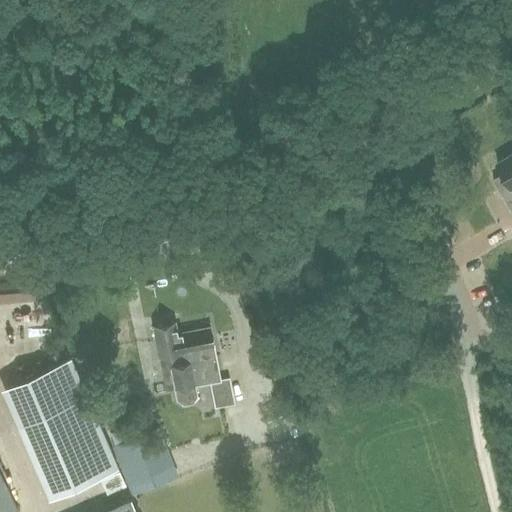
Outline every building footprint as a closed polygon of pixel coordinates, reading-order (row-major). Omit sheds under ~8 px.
[(511,211),(511,210),(511,152),(497,162),(503,172),(493,178),(511,211)] [(177,331),(175,321),(153,325),(165,389),(197,383),(219,379),(209,325),(177,331)] [(224,366),(237,365),(236,331),(223,332),(224,366)] [(62,491),(117,467),(69,357),(14,380),(62,491)] [(281,395),(282,422),(295,422),(294,394),(281,395)] [(214,422),(229,420),(227,403),(213,405),(214,422)] [(144,474),(168,464),(159,440),(135,449),(144,474)] [(119,469),(99,478),(106,494),(126,485),(119,469)] [(0,511),(16,511),(17,511),(0,478),(0,511)]
